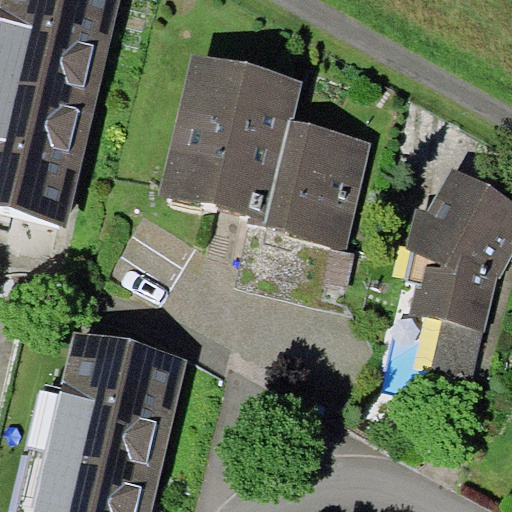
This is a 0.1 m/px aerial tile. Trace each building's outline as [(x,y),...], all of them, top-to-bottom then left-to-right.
[(0,217),(80,236),(133,0),(16,0),(0,73),(0,217)] [(310,89),(199,67),(171,204),(283,227),(303,131),(310,89)] [(355,252),(377,147),(303,131),(283,227),(281,236),(355,252)] [(427,321),(493,333),(504,273),(511,257),(511,202),(463,176),(421,253),(437,261),(427,321)] [(164,511),(197,365),(89,341),(50,511),(164,511)]
